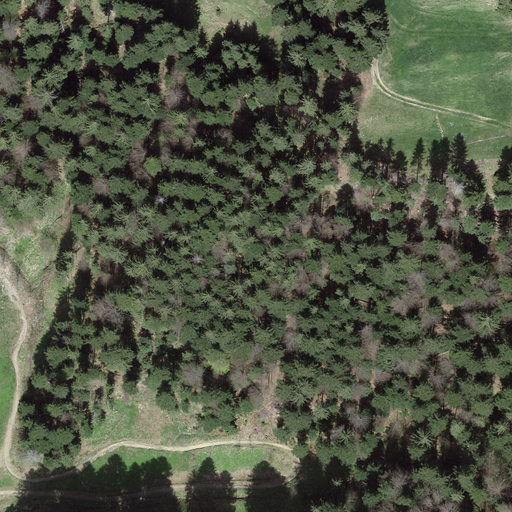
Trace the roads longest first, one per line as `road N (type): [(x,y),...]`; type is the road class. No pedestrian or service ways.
road 1 (track): [(0,278),(20,304),(25,329),(7,447),(15,475),(63,475),(118,443),(258,443),(289,453),(297,468),(271,486),(29,493),(0,503)]
road 2 (track): [(370,0),(367,49),(377,85),(476,119)]
